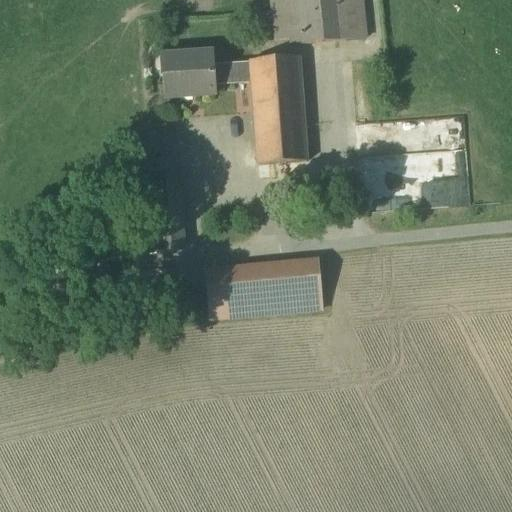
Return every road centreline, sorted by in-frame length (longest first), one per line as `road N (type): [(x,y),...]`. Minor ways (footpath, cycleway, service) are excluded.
road 1 (unclassified): [(511,232),(328,250),(149,321)]
road 2 (track): [(149,321),(0,363)]
